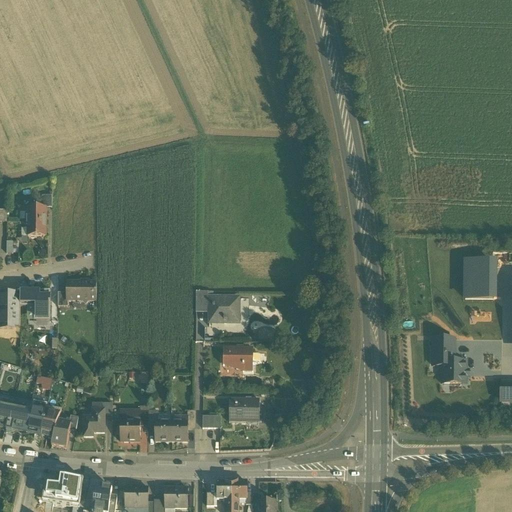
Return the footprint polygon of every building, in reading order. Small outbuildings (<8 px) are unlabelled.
[(52,197),(44,197),(44,209),(52,209),(52,197)] [(46,209),(28,209),(28,218),(26,218),(26,223),(46,223),(46,209)] [(46,223),(26,223),(26,230),(28,230),(28,239),(46,239),(46,223)] [(465,300),(495,300),(494,261),(465,262),(465,300)] [(96,284),(67,284),(67,294),(67,302),(68,302),(82,302),(85,305),(88,302),(96,302),(96,284)] [(20,296),(20,308),(34,308),(34,322),(50,322),(50,292),(20,291),(20,296)] [(207,293),(196,293),(196,310),(207,310),(207,293)] [(67,294),(58,294),(58,308),(68,308),(68,302),(67,302),(67,294)] [(20,296),(0,295),(0,329),(13,330),(13,327),(20,327),(20,308),(20,296)] [(239,301),(210,300),(209,323),(223,323),(223,327),(226,327),(226,326),(238,326),(239,301)] [(436,340),(436,354),(454,354),(454,341),(436,340)] [(254,351),(224,350),(223,368),(243,368),(243,374),(253,374),(254,351)] [(442,367),(442,385),(461,385),(461,381),(466,381),(466,364),(454,363),(454,354),(436,354),(433,354),(433,367),(442,367)] [(36,385),(42,386),(41,391),(50,392),(52,380),(37,378),(36,385)] [(511,405),(511,391),(501,392),(501,405),(511,405)] [(260,402),(230,402),(230,420),(246,421),(246,424),(259,424),(260,402)] [(13,431),(26,434),(31,410),(0,403),(0,428),(7,430),(7,433),(13,434),(13,431)] [(113,406),(104,406),(104,410),(104,412),(105,412),(105,418),(113,418),(113,406)] [(46,413),(31,410),(26,434),(41,437),(46,413)] [(104,412),(93,412),(93,419),(85,419),(84,439),(94,439),(94,435),(105,435),(105,418),(105,412),(104,412)] [(60,416),(46,413),(41,437),(53,439),(58,423),(60,416)] [(78,419),(71,417),(69,425),(71,425),(70,430),(76,432),(78,419)] [(69,425),(58,423),(53,439),(51,446),(67,449),(70,430),(71,425),(69,425)] [(141,425),(129,425),(129,423),(121,423),(121,444),(124,444),(124,445),(129,445),(129,444),(141,444),(141,425)] [(156,424),(155,424),(155,428),(155,444),(171,444),(172,424),(156,424)] [(188,424),(172,424),(171,444),(188,444),(188,428),(188,424)] [(58,486),(45,484),(43,503),(79,508),(83,480),(59,477),(58,486)] [(232,484),(217,484),(217,501),(225,501),(232,501),(232,484)] [(247,484),(232,484),(232,501),(238,501),(246,501),(246,495),(247,495),(247,484)] [(103,488),(97,488),(95,502),(93,502),(91,511),(108,511),(111,497),(112,490),(110,489),(109,487),(105,487),(103,488)] [(148,490),(125,489),(125,510),(147,510),(147,504),(148,490)] [(187,490),(165,490),(165,501),(165,510),(187,510),(187,490)] [(115,511),(117,498),(111,497),(108,511),(115,511)] [(165,501),(154,501),(154,504),(153,511),(164,511),(165,510),(165,501)]
